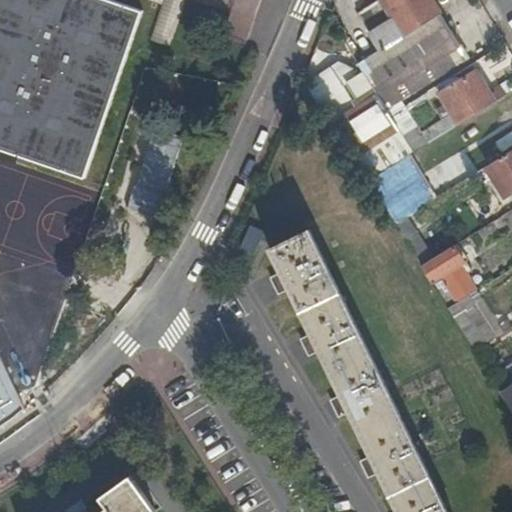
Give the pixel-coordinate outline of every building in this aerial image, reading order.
[(0,0),(0,146),(83,175),(125,52),(140,9),(114,0),(0,0)] [(359,0),(355,3),(383,47),(443,8),(437,0),(359,0)] [(367,72),(389,106),(402,98),(423,85),(472,54),(443,8),(383,47),(360,62),(367,72)] [(454,111),(460,120),(496,96),(476,64),(439,88),(454,111)] [(329,71),(303,87),(364,181),(394,161),(414,149),(389,106),(367,72),(350,82),(363,102),(354,108),(329,71)] [(511,86),(499,94),(508,106),(493,115),(504,131),(511,126),(511,86)] [(424,131),(402,98),(389,106),(414,149),(429,139),(424,131)] [(424,131),(429,139),(460,120),(454,111),(424,131)] [(511,190),(511,146),(490,161),(510,192),(511,190)] [(511,205),(501,212),(508,223),(511,221),(511,205)] [(431,257),(405,215),(391,224),(418,265),(431,257)] [(251,227),(243,248),(261,255),(269,233),(251,227)] [(431,257),(418,265),(429,282),(438,275),(454,300),(466,293),(473,288),(457,264),(464,259),(453,243),(431,257)] [(467,511),(338,248),(300,267),(312,290),(305,293),(311,307),(318,304),(341,352),(334,355),(338,363),(341,369),(348,365),(370,412),(364,416),(371,429),(378,426),(401,472),(394,475),(402,489),(409,486),(421,511),(467,511)] [(511,270),(485,288),(504,317),(511,312),(511,270)] [(493,335),(466,293),(454,300),(445,306),(471,349),(493,335)] [(511,381),(500,390),(511,409),(511,381)] [(160,511),(151,498),(131,511),(160,511)]
